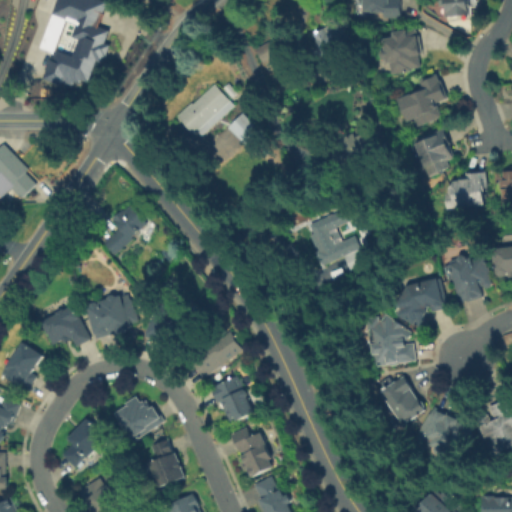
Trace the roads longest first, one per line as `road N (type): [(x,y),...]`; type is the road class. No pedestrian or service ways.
road 1 (tertiary): [(110,129),(243,289),(358,511)]
road 2 (residential): [(234,511),(173,387),(151,372),(115,367),(78,379),(47,415),(37,470),(57,511)]
road 3 (secondary): [(110,129),(0,292)]
road 4 (residential): [(511,4),(475,71),(504,151)]
road 5 (secondary): [(205,0),(110,129)]
